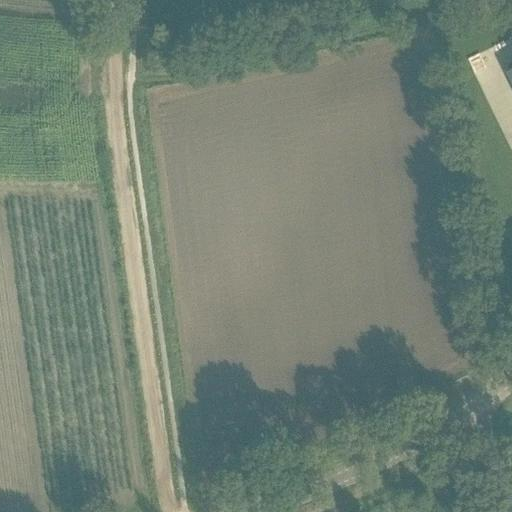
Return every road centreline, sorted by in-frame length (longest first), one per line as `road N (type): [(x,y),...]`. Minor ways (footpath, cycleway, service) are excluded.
road 1 (track): [(114,0),(116,109),(161,511)]
road 2 (tertiary): [(247,511),(394,451),(511,381)]
